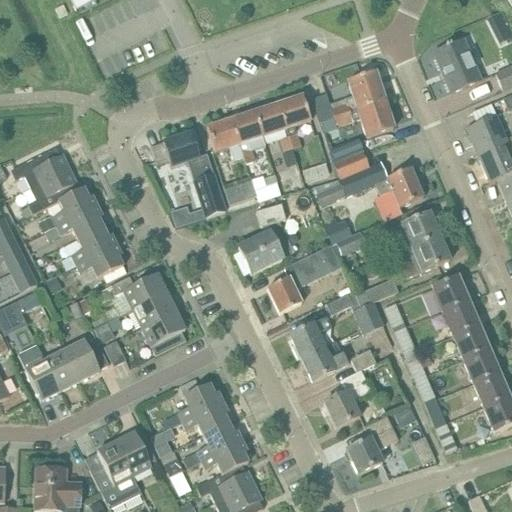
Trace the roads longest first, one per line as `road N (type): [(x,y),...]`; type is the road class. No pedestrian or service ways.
road 1 (residential): [(244,334),(204,259),(166,237),(118,144),(123,119),(173,111),(398,39)]
road 2 (residential): [(511,308),(398,39)]
road 3 (residential): [(0,435),(50,433),(244,334)]
road 4 (residential): [(333,511),(244,334)]
road 5 (residential): [(340,511),(511,458)]
